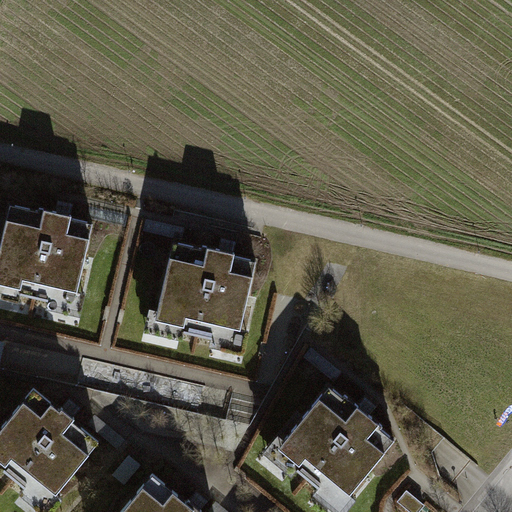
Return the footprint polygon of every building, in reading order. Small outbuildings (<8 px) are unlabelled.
[(92,223),(7,204),(0,235),(0,300),(11,303),(12,297),(41,303),(40,310),(71,317),(92,223)] [(256,263),(171,244),(151,338),(175,343),(176,337),(205,343),(204,350),(235,357),(256,263)] [(389,435),(321,382),(262,457),(281,472),(285,467),(309,485),(304,491),(330,511),(389,435)] [(36,511),(92,443),(25,388),(0,418),(0,483),(11,492),(6,497),(24,511),(36,511)] [(196,511),(147,473),(115,511),(196,511)]
